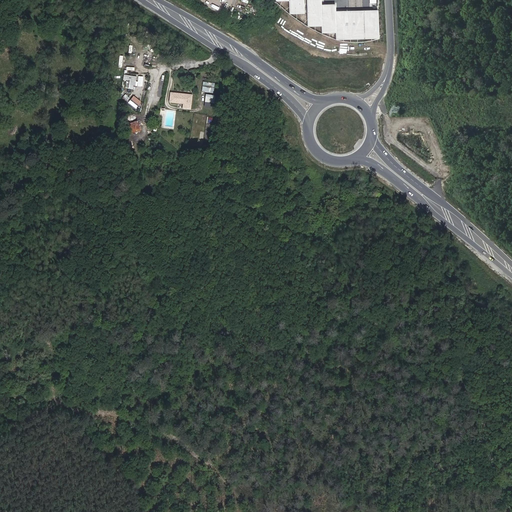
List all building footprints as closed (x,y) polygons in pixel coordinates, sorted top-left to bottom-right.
[(288,15),(304,15),(303,0),(274,0),(275,1),(288,1),(288,15)] [(336,40),(378,39),(377,11),(335,12),(335,5),(321,5),(321,0),(306,0),(307,27),(321,27),(321,33),(336,33),(336,40)] [(229,1),(226,8),(233,10),(236,3),(229,1)] [(129,81),(128,89),(135,89),(136,76),(123,75),(123,80),(129,81)] [(202,91),(214,92),(215,82),(202,81),(202,91)] [(170,102),(191,104),(191,96),(171,94),(170,102)] [(205,94),(204,102),(214,103),(215,95),(205,94)] [(130,99),(127,104),(135,109),(138,105),(130,99)] [(130,134),(140,130),(137,120),(127,123),(130,134)]
